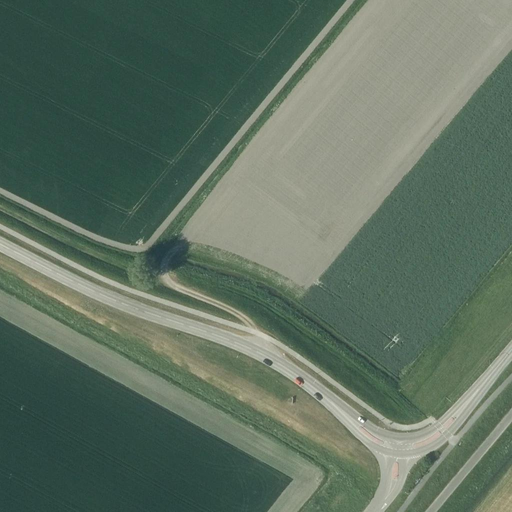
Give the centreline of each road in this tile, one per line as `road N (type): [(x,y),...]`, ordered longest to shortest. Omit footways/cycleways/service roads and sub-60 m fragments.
road 1 (secondary): [(343,413),(261,353),(112,299),(0,244)]
road 2 (unclassified): [(430,511),(511,414)]
